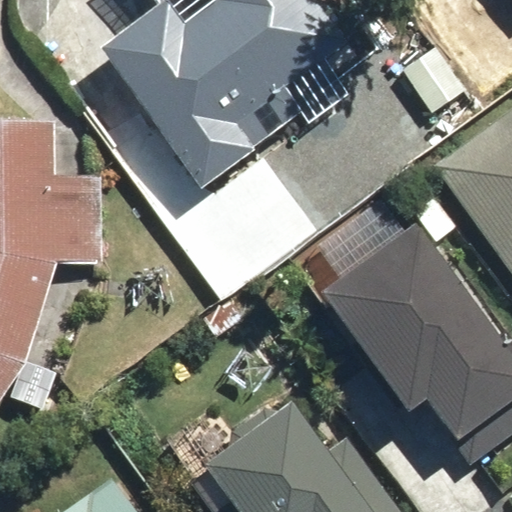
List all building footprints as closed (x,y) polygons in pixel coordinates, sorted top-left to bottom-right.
[(160,4),(97,53),(205,192),(248,159),(264,180),(303,150),(285,127),(367,64),(316,0),(205,0),(206,2),(176,25),(160,4)] [(511,111),(428,173),(511,285),(511,111)] [(51,126),(0,128),(0,404),(27,369),(52,266),(96,267),(100,178),(56,176),(51,126)] [(331,245),(292,275),(409,425),(427,411),(475,472),(511,443),(511,350),(407,215),(345,263),(331,245)] [(233,448),(186,482),(207,511),(392,511),(357,463),(338,477),(288,408),(268,422),(260,411),(224,437),(233,448)] [(124,511),(104,485),(69,511),(124,511)]
